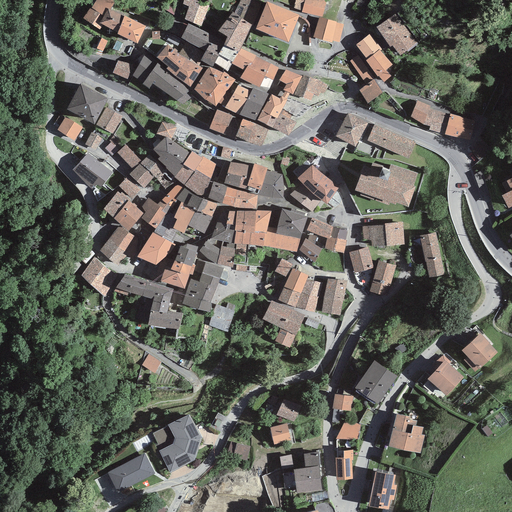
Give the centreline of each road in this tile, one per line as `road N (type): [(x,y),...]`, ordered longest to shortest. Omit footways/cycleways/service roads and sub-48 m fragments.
road 1 (residential): [(343,508),(381,413),(413,365),(491,304),(493,291),(457,219),(463,167)]
road 2 (residential): [(57,49),(50,149),(83,186),(95,245),(118,270),(108,309),(120,328),(195,381)]
road 3 (tertiary): [(294,138),(242,147),(57,49)]
road 4 (residential): [(361,296),(322,364),(253,393),(195,475)]
road 5 (residential): [(361,296),(369,308),(326,413),(332,495),(343,508)]
road 6 (track): [(195,381),(192,398),(154,404),(108,438),(72,481),(60,511)]
road 7 (residential): [(294,138),(326,158),(340,186),(351,213),(349,278),(361,296)]
road 8 (tertiary): [(463,167),(437,143),(354,107),(336,107)]
road 9 (residential): [(301,13),(311,21),(315,73),(349,81),(353,91),(336,107)]
